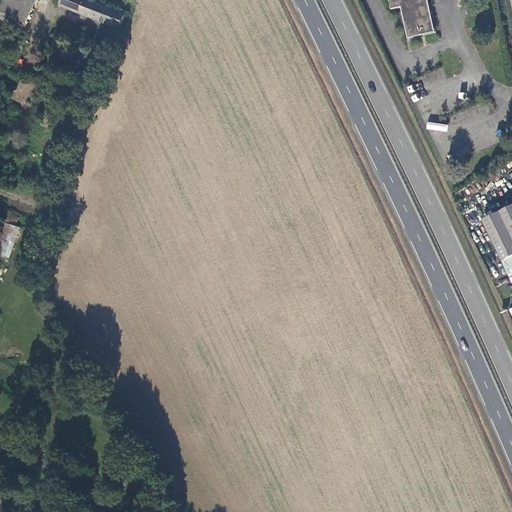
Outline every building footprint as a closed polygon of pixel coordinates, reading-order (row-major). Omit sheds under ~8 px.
[(0,22),(25,32),(36,0),(3,0),(0,9),(0,22)] [(97,4),(98,0),(60,0),(58,6),(118,29),(124,14),(97,4)] [(387,0),(390,12),(392,12),(400,10),(401,15),(404,27),(432,21),(428,0),(387,0)] [(434,34),(432,21),(404,27),(408,41),(434,34)] [(511,210),(483,224),(510,278),(511,277),(511,210)] [(3,224),(0,257),(14,258),(17,225),(3,224)]
